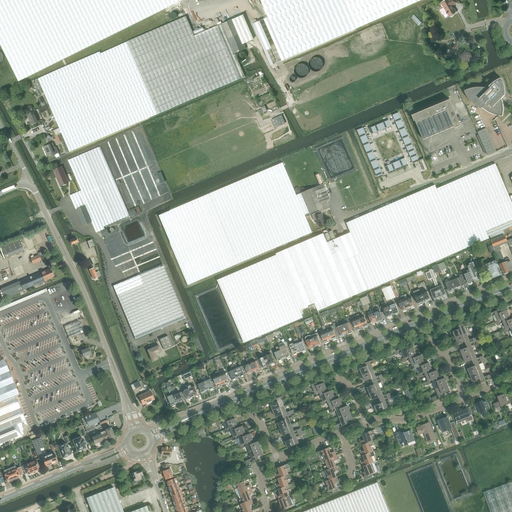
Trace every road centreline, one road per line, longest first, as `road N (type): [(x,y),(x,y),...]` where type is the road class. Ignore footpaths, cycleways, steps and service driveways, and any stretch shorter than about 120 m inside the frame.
road 1 (secondary): [(201,412),(507,290)]
road 2 (unclassified): [(128,404),(29,180)]
road 3 (residential): [(349,215),(511,149)]
road 4 (residential): [(22,511),(129,466),(138,453)]
